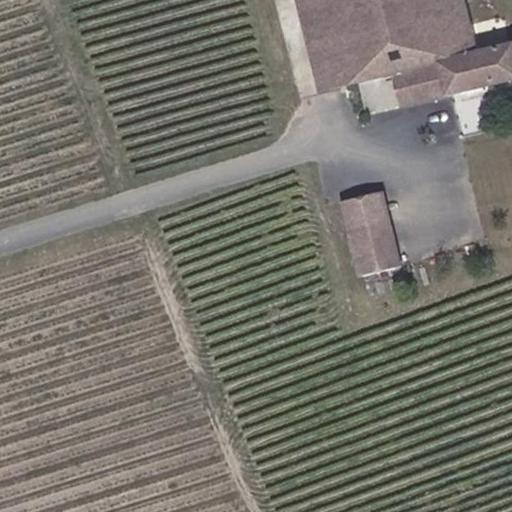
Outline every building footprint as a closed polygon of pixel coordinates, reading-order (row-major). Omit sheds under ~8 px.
[(407,112),(511,80),(511,44),(484,53),(467,0),(302,0),(304,6),(321,1),(322,0),(387,0),(389,5),(328,24),(349,94),(397,80),(407,112)] [(322,0),(321,1),(328,24),(389,5),(387,0),(322,0)] [(332,99),(349,94),(328,24),(321,1),(304,6),(332,99)] [(455,98),(464,131),(496,123),(487,89),(455,98)] [(359,209),(381,282),(419,271),(396,197),(359,209)]
